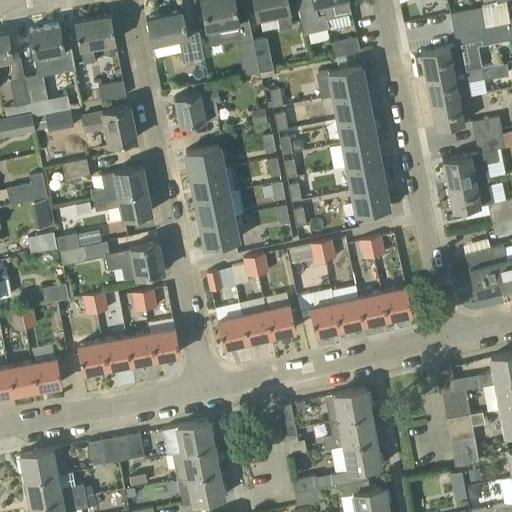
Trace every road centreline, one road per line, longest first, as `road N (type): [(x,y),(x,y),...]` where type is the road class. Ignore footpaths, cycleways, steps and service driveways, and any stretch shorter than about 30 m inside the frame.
road 1 (residential): [(203,393),(125,0)]
road 2 (residential): [(447,339),(379,0)]
road 3 (residential): [(203,393),(447,339)]
road 4 (residential): [(0,428),(203,393)]
